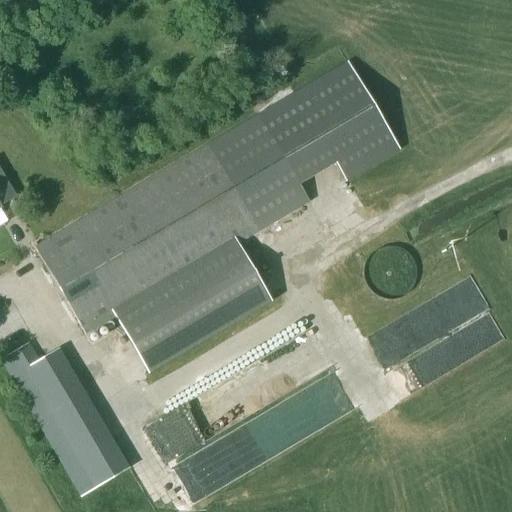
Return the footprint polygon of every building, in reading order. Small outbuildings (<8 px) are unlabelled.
[(32,37),(39,51),(55,43),(47,28),(32,37)] [(273,301),(239,244),(309,203),(300,188),(337,166),(346,181),(399,149),(347,61),(33,247),(86,335),(116,317),(150,374),(273,301)] [(0,204),(14,196),(0,174),(0,204)] [(475,279),(369,329),(385,364),(492,314),(475,279)] [(28,343),(0,359),(80,497),(130,468),(59,347),(38,360),(28,343)] [(212,492),(340,432),(328,406),(200,466),(212,492)]
